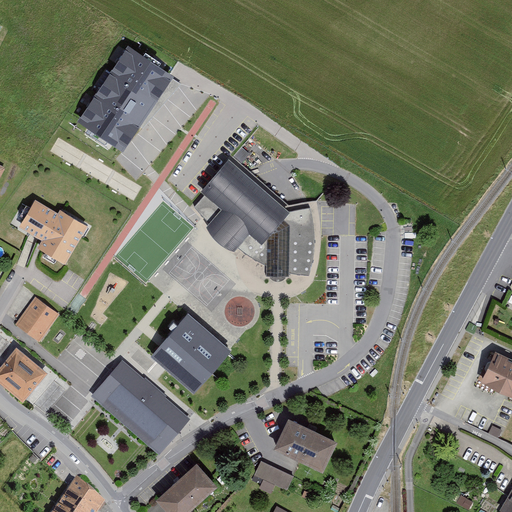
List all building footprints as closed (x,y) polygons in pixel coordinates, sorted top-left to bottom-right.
[(174,73),(128,43),(78,119),(124,149),(174,73)] [(222,209),(208,223),(239,249),(252,257),(266,265),(266,277),(270,276),(271,279),(274,281),(278,281),(282,281),(285,279),(286,277),(289,277),(289,272),(309,276),(313,263),(315,245),(314,224),(310,207),(291,211),(231,158),(201,192),(222,209)] [(0,182),(9,163),(0,159),(0,182)] [(39,247),(66,263),(82,236),(89,225),(61,208),(58,212),(35,199),(30,208),(20,225),(30,231),(40,237),(43,239),(39,247)] [(37,297),(17,324),(40,341),(60,314),(37,297)] [(232,347),(191,312),(155,353),(196,388),(232,347)] [(0,367),(0,381),(23,401),(47,372),(17,347),(0,367)] [(511,357),(498,350),(484,379),(511,392),(511,357)] [(190,418),(123,360),(92,395),(159,453),(190,418)] [(335,441),(289,419),(276,445),(323,467),(335,441)] [(294,477),(260,461),(255,473),(288,488),(294,477)] [(198,464),(158,499),(169,511),(181,511),(215,483),(198,464)] [(98,511),(106,501),(76,482),(55,511),(98,511)] [(511,511),(511,483),(497,509),(503,511),(511,511)]
